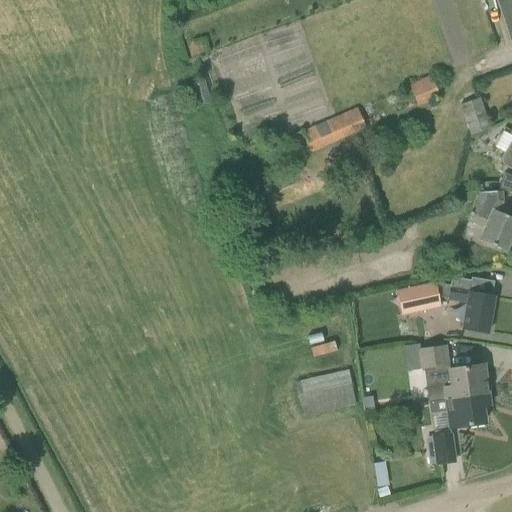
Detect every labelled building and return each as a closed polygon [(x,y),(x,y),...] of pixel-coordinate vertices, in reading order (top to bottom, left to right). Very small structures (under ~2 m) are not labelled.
[(511,0),(496,0),(510,44),(511,43),(511,0)] [(429,76),(408,86),(417,107),(439,97),(429,76)] [(459,106),(469,136),(490,129),(479,98),(459,106)] [(356,109),(285,138),(294,159),(310,152),(311,153),(365,131),(356,109)] [(511,129),(510,133),(511,134),(511,139),(501,159),(503,165),(511,169),(511,129)] [(498,189),(511,194),(511,176),(504,174),(498,189)] [(251,190),(239,193),(242,202),(253,198),(251,190)] [(478,240),(506,252),(511,237),(511,219),(497,213),(502,202),(503,192),(498,190),(477,194),(466,221),(483,228),(478,240)] [(400,315),(438,308),(433,285),(396,292),(400,315)] [(448,294),(447,300),(457,302),(467,304),(463,325),(462,329),(468,330),(488,333),(493,297),(491,297),(468,294),(469,289),(450,286),(448,294)] [(213,301),(202,302),(204,314),(215,313),(213,301)] [(202,302),(189,304),(191,316),(204,314),(202,302)] [(230,336),(208,340),(213,376),(236,372),(230,336)] [(208,340),(171,345),(177,381),(213,376),(208,340)] [(419,345),(403,347),(407,370),(412,370),(423,368),(447,364),(445,347),(420,351),(419,345)] [(444,388),(426,391),(428,402),(446,400),(487,394),(483,366),(464,369),(448,371),(451,387),(444,388)] [(292,377),(256,382),(261,419),(297,414),(292,377)] [(446,400),(428,402),(429,414),(447,412),(450,428),(484,423),(482,406),(489,405),(487,394),(446,400)] [(323,396),(311,398),(313,411),(325,410),(323,396)] [(223,406),(187,411),(190,434),(226,428),(223,406)] [(325,410),(313,411),(314,422),(326,420),(325,410)] [(297,414),(261,419),(265,442),(301,436),(297,414)] [(163,427),(151,428),(153,439),(165,437),(163,427)] [(226,428),(190,434),(196,470),(232,465),(226,428)] [(451,434),(433,437),(437,464),(454,462),(451,434)] [(165,437),(153,439),(155,452),(167,451),(165,437)] [(300,461),(263,467),(269,503),(305,497),(300,461)] [(263,467),(241,470),(246,506),(269,503),(263,467)] [(386,488),(376,491),(379,499),(388,496),(386,488)]
